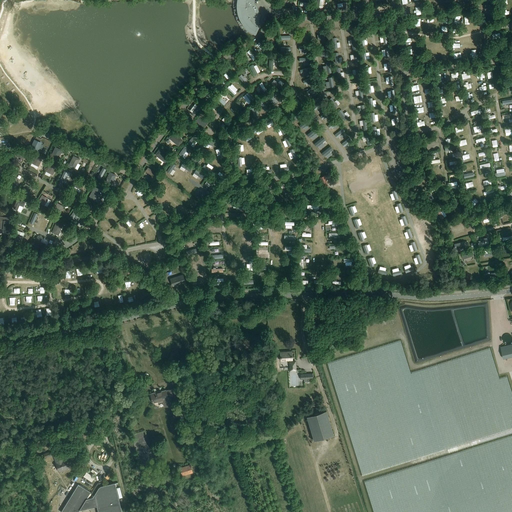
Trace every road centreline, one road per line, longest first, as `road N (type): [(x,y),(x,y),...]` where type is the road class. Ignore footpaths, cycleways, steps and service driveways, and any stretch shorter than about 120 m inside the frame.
road 1 (tertiary): [(0,338),(217,297),(511,290)]
road 2 (unknown): [(334,162),(369,270),(390,279),(415,272),(425,260),(378,146)]
road 3 (track): [(306,294),(303,340),(335,430)]
